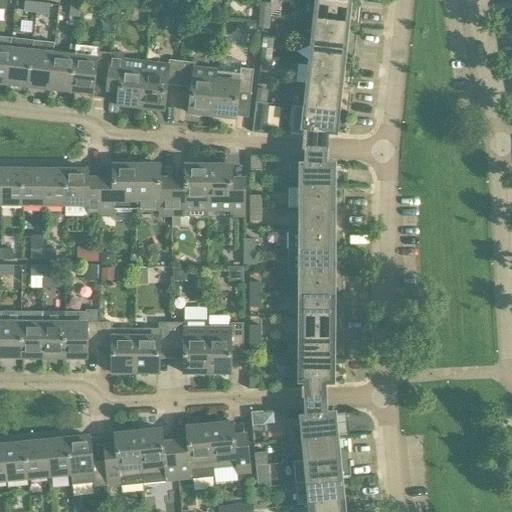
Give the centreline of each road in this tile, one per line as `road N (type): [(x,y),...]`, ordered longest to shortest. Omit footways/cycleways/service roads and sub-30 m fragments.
road 1 (residential): [(0,112),(72,120),(93,139),(389,152)]
road 2 (residential): [(0,387),(65,385),(97,407),(387,394)]
road 3 (residential): [(494,145),(506,371)]
road 4 (residential): [(388,377),(389,152)]
road 5 (residential): [(389,152),(406,0)]
road 6 (residential): [(471,0),(494,145)]
